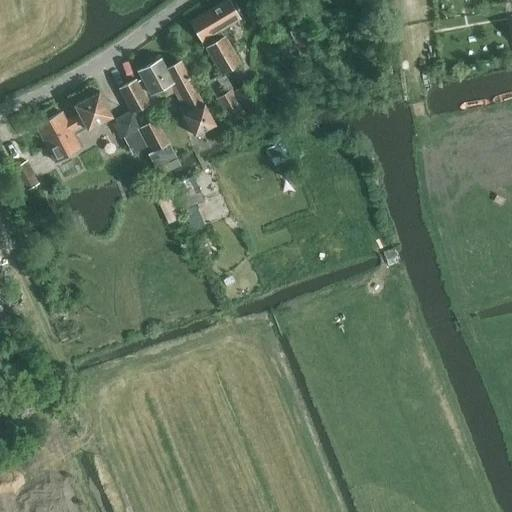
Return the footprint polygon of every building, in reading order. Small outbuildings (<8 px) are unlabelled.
[(230,0),(229,0),(192,23),(204,43),(224,74),(244,63),(225,32),(244,21),(230,0)] [(306,24),(289,31),(302,60),(319,52),(306,24)] [(169,69),(163,59),(138,72),(152,96),(162,91),(167,99),(176,94),(186,113),(204,105),(183,61),(169,69)] [(217,78),(209,83),(231,122),(248,112),(235,90),(233,91),(224,76),(218,79),(217,78)] [(120,89),(131,110),(141,128),(151,146),(154,152),(149,155),(157,168),(178,158),(172,144),(172,142),(159,120),(160,119),(138,80),(120,89)] [(253,116),(269,107),(254,81),(238,90),(253,116)] [(115,117),(100,92),(75,105),(81,117),(71,123),(64,112),(39,125),(57,162),(82,148),(73,131),(85,125),(88,132),(115,117)] [(206,104),(184,115),(195,136),(217,125),(206,104)] [(134,154),(151,146),(141,128),(131,110),(116,118),(118,122),(113,125),(122,139),(125,138),(134,154)] [(280,146),(266,151),(269,158),(283,153),(280,146)] [(25,190),(39,183),(28,160),(14,167),(25,190)] [(286,163),(274,169),(279,181),(291,175),(286,163)] [(189,177),(171,184),(183,209),(204,200),(199,190),(196,191),(189,177)] [(173,195),(160,200),(171,224),(183,218),(173,195)]
